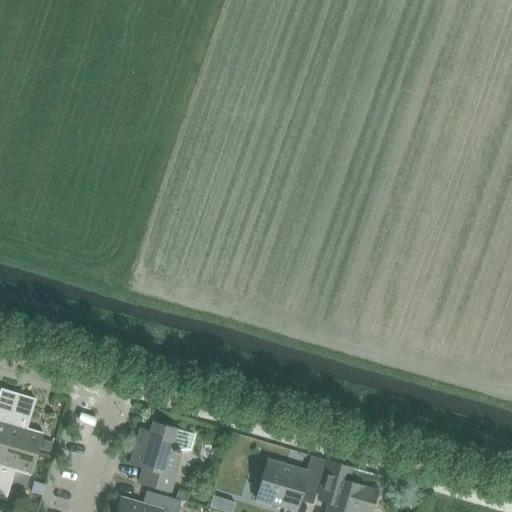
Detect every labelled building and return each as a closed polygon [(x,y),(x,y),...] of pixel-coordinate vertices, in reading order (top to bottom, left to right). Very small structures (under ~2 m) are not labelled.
[(0,444),(3,445),(18,394),(1,389),(0,392),(0,444)] [(18,394),(3,445),(36,455),(43,433),(27,429),(35,399),(18,394)] [(146,469),(142,483),(139,482),(139,483),(170,492),(175,476),(168,474),(174,454),(192,451),(196,436),(153,423),(150,433),(140,430),(130,464),(146,469)] [(3,445),(0,456),(0,499),(6,501),(14,472),(30,476),(36,455),(3,445)] [(306,472),(267,461),(256,499),(296,511),(301,492),(315,496),(325,461),(310,457),(306,472)] [(370,511),(372,510),(377,492),(363,488),(364,487),(339,480),(343,466),(329,462),(321,489),(333,493),(327,511),(370,511)] [(120,498),(115,511),(161,511),(162,511),(163,511),(177,511),(181,502),(146,492),(142,505),(120,498)]
